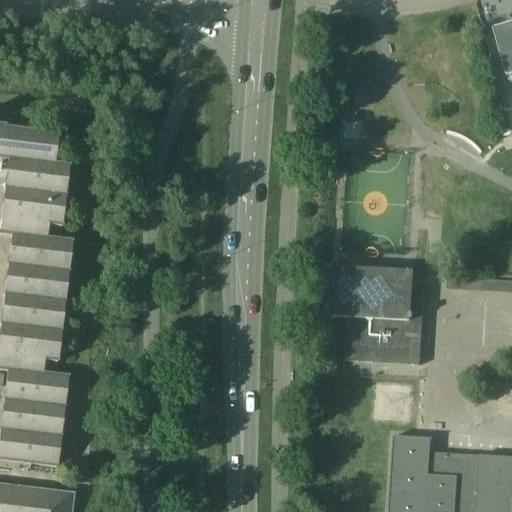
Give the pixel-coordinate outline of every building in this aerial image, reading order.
[(0,430),(0,462),(57,469),(68,378),(42,375),(44,363),(57,364),(72,243),(46,240),(48,229),(61,230),(68,169),(54,167),(58,137),(3,130),(3,128),(0,127),(0,162),(7,164),(0,222),(0,223),(12,225),(11,236),(0,234),(0,236),(11,238),(0,326),(0,357),(9,359),(7,370),(0,369),(0,371),(7,372),(0,430)] [(423,293),(412,292),(413,274),(325,268),(323,318),(346,320),(344,363),(419,367),(423,293)] [(447,291),(463,292),(464,280),(447,279),(447,291)] [(511,511),(511,506),(511,459),(478,457),(478,462),(429,459),(430,442),(432,442),(432,440),(393,438),(393,439),(395,439),(390,511),(511,511)] [(0,511),(71,511),(73,495),(0,486),(0,511)]
